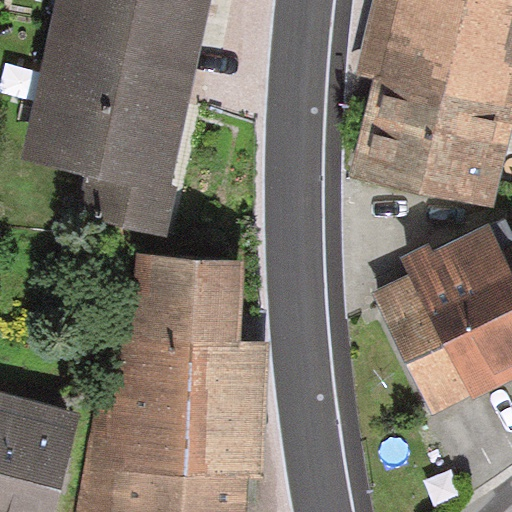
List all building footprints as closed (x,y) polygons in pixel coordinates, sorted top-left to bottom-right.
[(216,0),(61,0),(25,164),(104,182),(95,222),(169,238),(180,189),(173,185),(216,0)] [(511,0),(377,0),(358,79),(377,84),(354,179),(496,212),(511,146),(511,0)] [(411,277),(370,299),(432,417),(472,396),(476,404),(511,385),(511,230),(495,240),(488,225),(436,252),(433,245),(403,261),(411,277)] [(239,348),(243,270),(135,265),(134,299),(98,299),(95,409),(77,511),(247,511),(250,478),(262,479),(267,349),(239,348)] [(0,394),(0,511),(54,511),(80,416),(0,394)]
